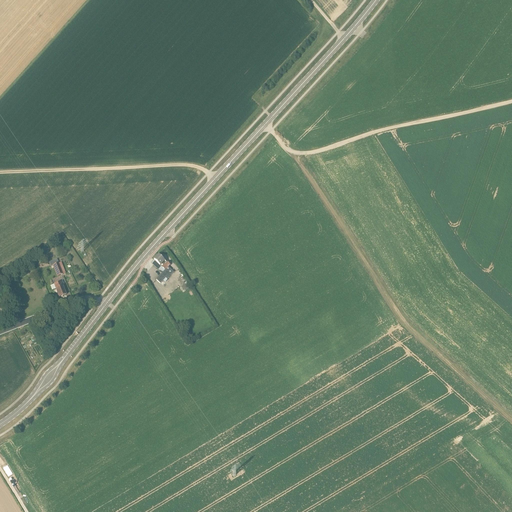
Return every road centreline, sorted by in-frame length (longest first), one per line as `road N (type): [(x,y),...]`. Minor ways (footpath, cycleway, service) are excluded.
road 1 (secondary): [(106,304),(376,0)]
road 2 (track): [(294,152),(406,322),(511,420)]
road 3 (track): [(265,123),(300,153),(511,101)]
road 4 (track): [(0,173),(190,164),(214,179)]
